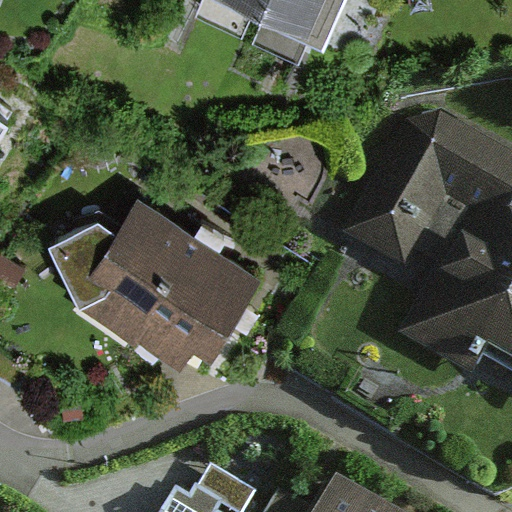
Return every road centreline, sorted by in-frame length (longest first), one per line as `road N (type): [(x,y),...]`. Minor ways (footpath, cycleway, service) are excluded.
road 1 (residential): [(0,446),(55,455),(242,393),(271,391),(307,407)]
road 2 (residential): [(481,511),(307,407)]
